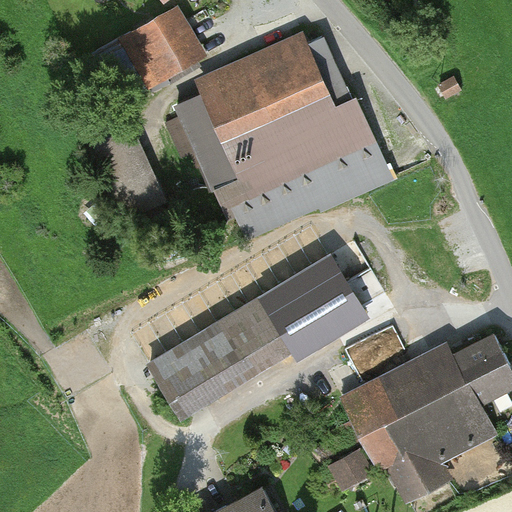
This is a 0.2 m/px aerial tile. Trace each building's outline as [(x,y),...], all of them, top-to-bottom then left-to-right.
[(124,108),(207,56),(176,7),(93,58),(124,108)] [(391,184),(323,31),(173,98),(242,250),(391,184)] [(456,79),(439,88),(447,103),(464,94),(456,79)] [(126,219),(167,201),(142,141),(100,159),(126,219)] [(184,224),(188,230),(194,234),(200,235),(207,235),(214,232),(219,227),(222,221),(223,214),(222,208),(218,202),(213,197),(206,195),(199,194),(193,197),(188,200),(184,205),(182,211),(182,218),(184,224)] [(148,362),(180,419),(306,349),(273,291),(148,362)] [(511,372),(488,325),(340,400),(386,490),(511,426),(511,372)] [(347,347),(361,375),(408,354),(395,325),(347,347)] [(207,511),(274,511),(260,484),(207,511)]
